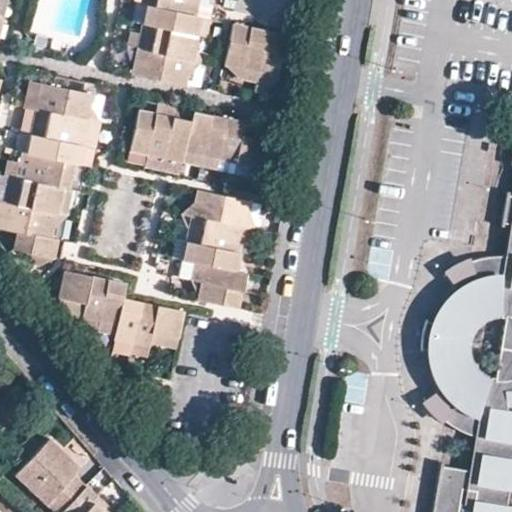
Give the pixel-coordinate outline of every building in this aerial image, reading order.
[(141,0),(141,2),(146,4),(142,22),(137,46),(133,66),(131,74),(159,80),(185,86),(187,75),(191,58),(195,39),(196,34),(199,16),(194,14),(197,3),(197,0),(141,0)] [(133,20),(142,22),(146,4),(141,2),(137,2),(133,20)] [(210,19),(199,16),(196,34),(207,36),(210,19)] [(142,22),(133,20),(127,44),(137,46),(142,22)] [(259,71),(275,74),(286,33),(269,29),(249,25),(233,22),(223,64),(228,65),(240,67),(259,71)] [(200,60),(195,39),(191,58),(200,60)] [(137,46),(127,44),(133,66),(137,46)] [(64,57),(74,59),(76,50),(66,48),(64,57)] [(200,60),(191,58),(187,75),(200,60)] [(238,76),(240,67),(228,65),(238,76)] [(256,80),(259,71),(240,67),(238,76),(256,80)] [(256,80),(275,74),(259,71),(256,80)] [(53,72),(50,84),(66,88),(81,91),(84,79),(53,72)] [(83,146),(89,120),(92,105),(94,94),(81,91),(66,88),(50,84),(40,82),(38,92),(35,108),(32,123),(29,135),(26,150),(20,149),(17,162),(14,175),(7,173),(4,183),(1,199),(0,201),(0,226),(14,229),(11,247),(22,249),(49,256),(52,256),(56,238),(50,235),(50,232),(54,212),(65,214),(68,214),(72,189),(68,188),(72,162),(79,164),(83,146)] [(26,106),(35,108),(38,92),(26,106)] [(152,112),(154,102),(138,98),(136,108),(152,112)] [(168,116),(170,106),(154,102),(152,112),(168,116)] [(89,120),(98,121),(92,105),(89,120)] [(26,106),(32,123),(35,108),(26,106)] [(170,106),(168,116),(190,121),(192,111),(170,106)] [(197,155),(215,159),(234,163),(260,168),(266,142),(241,135),(243,122),(192,111),(190,121),(168,116),(152,112),(136,108),(128,150),(143,153),(160,157),(180,161),(183,152),(197,155)] [(83,146),(92,148),(98,121),(89,120),(83,146)] [(14,147),(20,149),(26,150),(29,135),(17,132),(14,147)] [(92,148),(83,146),(79,164),(83,165),(88,166),(92,148)] [(142,161),(143,153),(128,150),(126,158),(142,161)] [(196,165),(197,155),(183,152),(180,161),(196,165)] [(158,165),(160,157),(143,153),(142,161),(158,165)] [(213,168),(215,159),(197,155),(196,165),(213,168)] [(179,169),(180,161),(160,157),(158,165),(172,167),(179,169)] [(215,159),(213,168),(234,163),(215,159)] [(432,511),(511,511),(511,505),(508,505),(510,490),(511,489),(511,409),(507,408),(507,403),(505,390),(511,388),(511,159),(511,161),(511,160),(511,193),(507,192),(502,222),(511,223),(506,255),(500,254),(488,255),(468,260),(476,282),(470,284),(460,290),(464,296),(463,296),(458,300),(450,310),(446,315),(442,325),(427,319),(423,333),(422,342),(422,349),(438,348),(438,350),(439,357),(440,364),(445,376),(450,383),(444,387),(449,394),(457,400),(441,417),(458,428),(476,436),(470,469),(440,465),(432,511)] [(2,172),(7,173),(14,175),(17,162),(4,160),(2,172)] [(83,165),(79,164),(72,162),(68,188),(72,189),(77,190),(83,165)] [(245,175),(260,168),(234,163),(245,175)] [(233,270),(237,254),(239,243),(242,229),(246,214),(248,203),(220,197),(195,191),(193,202),(190,218),(186,237),(185,244),(182,259),(192,262),(202,264),(198,281),(195,299),(236,307),(239,290),(243,273),(233,270)] [(180,215),(190,218),(193,202),(180,215)] [(50,232),(65,214),(54,212),(50,232)] [(242,229),(252,231),(246,214),(242,229)] [(190,218),(180,215),(186,237),(190,218)] [(0,245),(5,250),(11,247),(14,229),(0,226),(0,245)] [(239,243),(252,231),(242,229),(239,243)] [(172,257),(182,259),(185,244),(174,241),(172,257)] [(37,265),(49,256),(22,249),(37,265)] [(243,273),(237,254),(233,270),(243,273)] [(446,272),(460,290),(470,284),(476,282),(468,260),(454,266),(446,272)] [(189,279),(198,281),(202,264),(192,262),(189,279)] [(150,332),(176,337),(181,309),(156,304),(139,300),(123,297),(124,282),(108,278),(88,275),(63,270),(58,296),(62,297),(82,301),(80,316),(85,317),(102,321),(117,324),(116,333),(115,338),(131,341),(147,344),(148,341),(150,332)] [(198,281),(189,279),(195,299),(198,281)] [(62,297),(80,316),(82,301),(62,297)] [(100,330),(102,321),(85,317),(100,330)] [(100,330),(116,333),(117,324),(102,321),(100,330)] [(174,347),(176,337),(150,332),(148,341),(174,347)] [(129,350),(131,341),(115,338),(129,350)] [(131,341),(129,350),(147,344),(131,341)] [(344,402),(364,405),(368,376),(348,373),(344,402)] [(425,398),(441,417),(457,400),(449,394),(444,387),(425,398)] [(55,511),(82,484),(71,473),(62,466),(69,459),(46,438),(12,475),(51,511),(55,511)] [(77,466),(69,459),(62,466),(71,473),(77,466)] [(101,511),(93,505),(99,500),(82,484),(55,511),(101,511)] [(112,511),(99,500),(93,505),(101,511),(112,511)]
